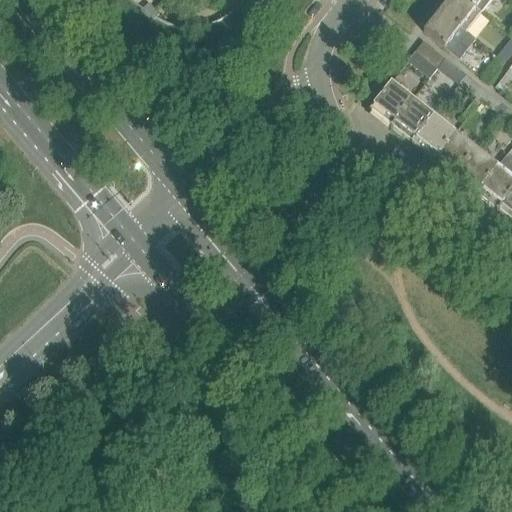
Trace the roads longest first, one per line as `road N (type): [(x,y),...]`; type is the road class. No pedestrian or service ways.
road 1 (secondary): [(453,511),(180,210)]
road 2 (secondary): [(141,251),(365,511)]
road 3 (residential): [(511,262),(388,167),(359,154),(336,126),(318,74)]
road 4 (secondary): [(180,210),(5,0)]
road 5 (secondary): [(0,86),(141,251)]
road 6 (unclassified): [(0,376),(141,251)]
